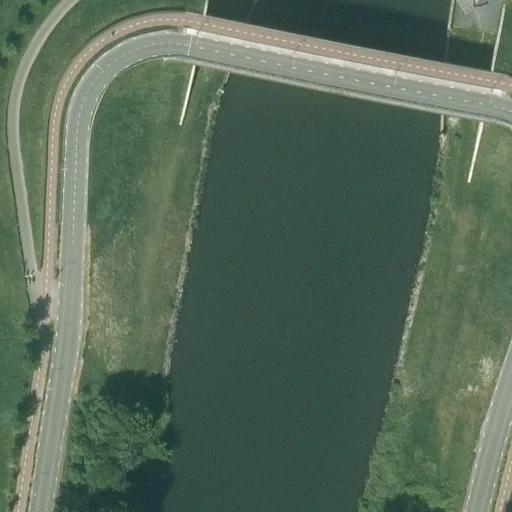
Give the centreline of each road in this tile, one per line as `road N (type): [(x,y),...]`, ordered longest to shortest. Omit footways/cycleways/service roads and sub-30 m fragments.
road 1 (tertiary): [(43,511),(71,297),(81,99),(98,74),(133,49),(188,45)]
road 2 (tertiary): [(511,112),(188,45)]
road 3 (tertiary): [(474,511),(511,386)]
